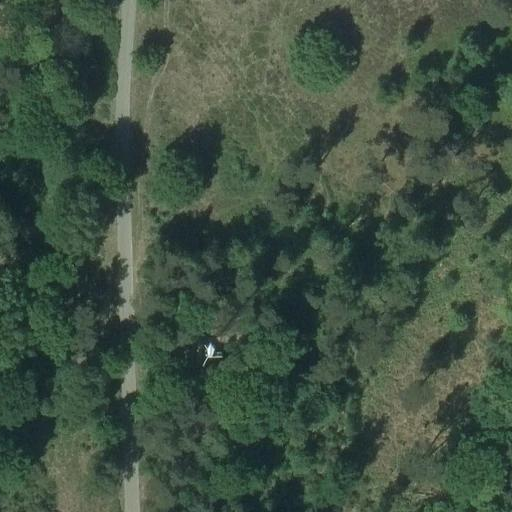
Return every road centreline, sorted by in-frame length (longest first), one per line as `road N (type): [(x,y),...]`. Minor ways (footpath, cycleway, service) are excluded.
road 1 (track): [(131,511),(128,0)]
road 2 (unknown): [(146,339),(166,0)]
road 3 (unknown): [(210,511),(185,395),(171,366),(126,316)]
